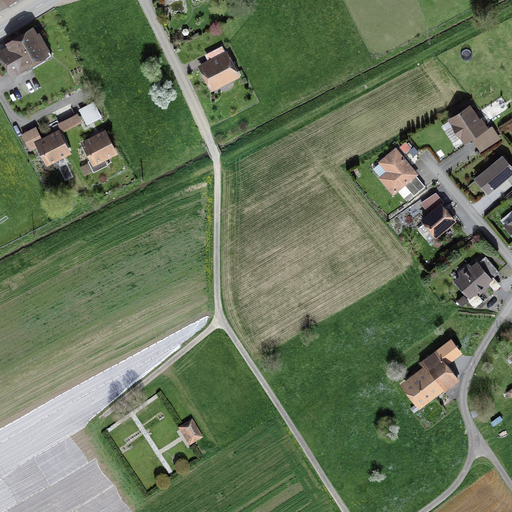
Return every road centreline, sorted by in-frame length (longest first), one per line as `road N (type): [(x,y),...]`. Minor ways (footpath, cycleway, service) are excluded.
road 1 (residential): [(478,440),(463,407),(464,386),(511,300)]
road 2 (residential): [(511,260),(425,159)]
